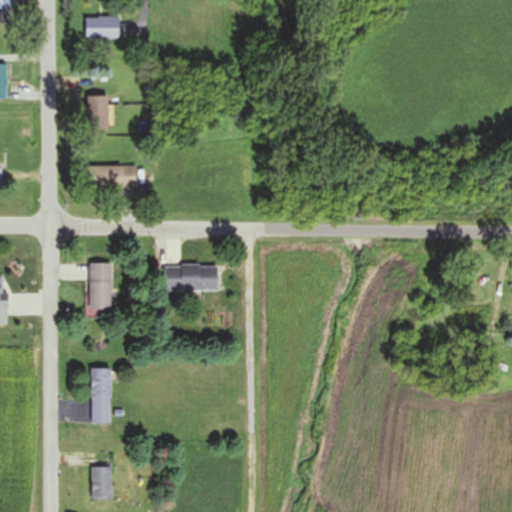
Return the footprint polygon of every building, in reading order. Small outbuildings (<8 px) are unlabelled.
[(0,0),(0,24),(21,24),(20,0),(0,0)] [(118,39),(118,16),(85,16),(85,39),(118,39)] [(85,130),(107,130),(107,97),(85,97),(85,130)] [(87,188),(135,188),(135,166),(87,166),(87,188)] [(110,264),(88,264),(88,310),(110,310),(110,264)] [(215,291),(215,266),(163,266),(163,291),(215,291)] [(485,341),(485,311),(465,311),(465,341),(485,341)] [(110,369),(90,369),(90,424),(110,424),(110,369)] [(110,467),(91,467),(91,500),(110,500),(110,467)]
